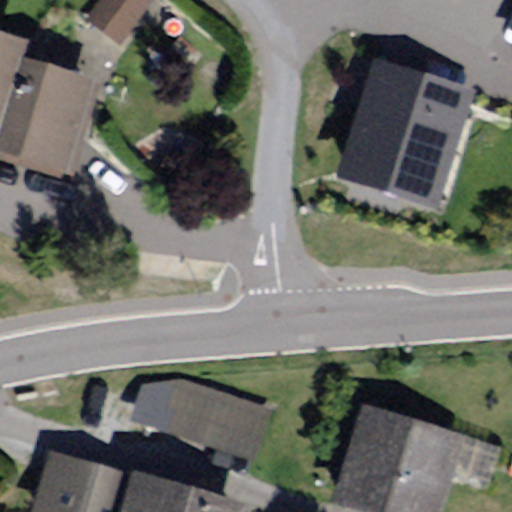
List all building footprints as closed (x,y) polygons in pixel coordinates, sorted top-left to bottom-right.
[(104,0),(91,18),(121,39),(149,0),(104,0)] [(0,67),(5,51),(0,49),(0,169),(46,184),(74,94),(0,70),(0,67)] [(474,91),(373,61),(336,184),(437,214),(474,91)] [(272,410),(182,380),(141,385),(130,422),(256,463),(272,410)] [(501,449),(360,405),(333,508),(344,511),(442,511),(452,482),(488,493),(501,449)] [(217,511),(40,456),(22,511),(217,511)]
